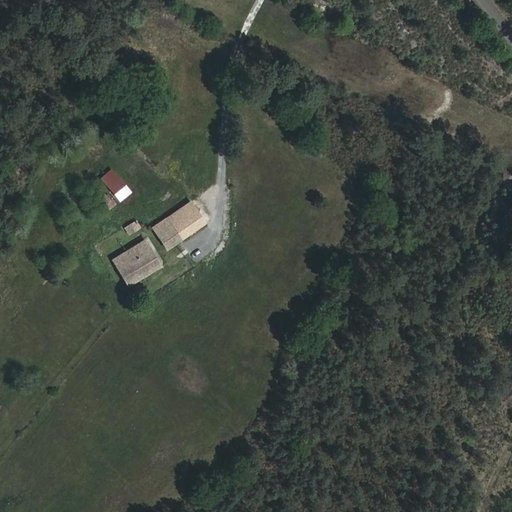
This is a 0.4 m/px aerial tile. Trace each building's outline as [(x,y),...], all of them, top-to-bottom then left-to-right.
[(130,192),(112,171),(102,180),(120,201),(130,192)] [(165,204),(172,198),(168,192),(160,198),(165,204)] [(116,205),(108,195),(102,200),(110,210),(116,205)] [(191,202),(168,218),(182,239),(205,223),(191,202)] [(182,239),(168,218),(167,217),(152,228),(167,249),(182,239)] [(129,237),(141,229),(137,221),(124,229),(129,237)] [(128,285),(160,265),(145,241),(113,260),(128,285)] [(315,303),(308,298),(301,294),(294,306),(307,314),(315,303)]
